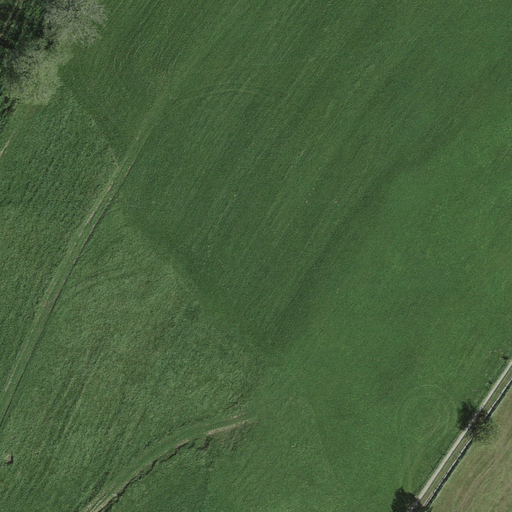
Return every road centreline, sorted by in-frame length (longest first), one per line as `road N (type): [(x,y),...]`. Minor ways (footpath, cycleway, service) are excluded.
road 1 (track): [(209,51),(64,299),(0,434)]
road 2 (track): [(85,511),(129,469),(211,434),(272,435)]
road 3 (track): [(511,367),(413,511)]
